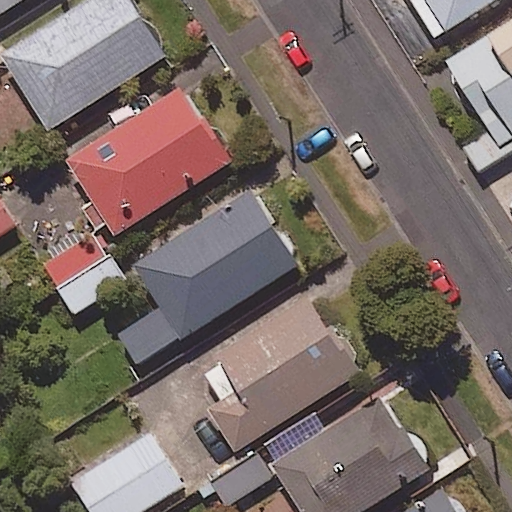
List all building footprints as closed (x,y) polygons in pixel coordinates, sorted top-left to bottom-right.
[(0,0),(0,22),(34,0),(0,0)] [(150,21),(136,0),(100,0),(7,58),(33,99),(28,102),(45,130),(51,127),(54,132),(173,58),(168,50),(169,44),(165,34),(160,27),(150,21)] [(414,0),(442,43),(509,0),(414,0)] [(511,27),(455,62),(497,132),(467,150),(482,174),(511,155),(511,27)] [(217,130),(189,87),(72,161),(98,203),(87,210),(102,233),(113,226),(121,240),(241,164),(233,151),(235,145),(226,131),(217,130)] [(306,267),(258,193),(142,269),(169,311),(126,339),(144,367),(185,340),(187,344),(306,267)] [(0,239),(19,227),(0,196),(0,239)] [(81,316),(130,284),(100,239),(90,245),(82,233),(52,252),(60,264),(50,270),(81,316)] [(335,330),(315,298),(221,357),(243,392),(213,410),(241,455),(367,376),(361,367),(363,359),(363,352),(358,345),(353,341),(346,341),(338,328),(335,330)] [(409,431),(387,396),(276,466),(305,511),(373,511),(438,471),(434,464),(435,459),(434,451),(430,443),(424,439),(416,436),(411,429),(409,431)] [(156,434),(75,484),(92,511),(149,511),(190,486),(156,434)] [(277,480),(260,454),(214,484),(230,509),(277,480)] [(456,501),(450,491),(416,511),(472,511),(467,506),(461,502),(456,501)]
